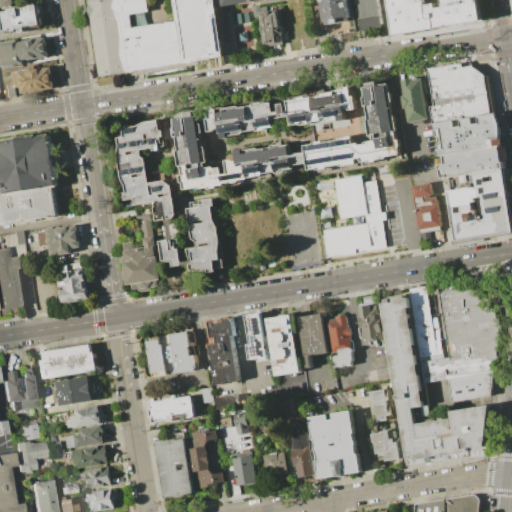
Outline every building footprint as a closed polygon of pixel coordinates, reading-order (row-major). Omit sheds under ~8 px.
[(172,0),(176,21),(133,27),(131,15),(149,12),(147,0),(88,0),(100,77),(223,58),(213,0),(172,0)] [(349,0),(355,32),(316,38),(309,0),(349,0)] [(356,0),(363,31),(386,27),(380,0),(356,0)] [(479,0),(483,20),(393,35),(387,0),(425,0),(426,4),(443,2),(442,0),(479,0)] [(27,31),(19,33),(18,29),(6,31),(3,13),(10,12),(10,10),(38,5),(42,25),(26,28),(27,31)] [(260,16),(254,17),(253,6),(259,5),(260,7),(266,6),(267,11),(278,10),(284,44),(264,47),(260,16)] [(18,59),(12,60),(10,48),(17,47),(16,43),(48,38),(51,58),(19,62),(18,59)] [(429,68),(462,63),(463,67),(473,65),(485,75),(489,74),(496,113),(433,124),(430,106),(435,105),(429,68)] [(56,89),(24,94),(23,88),(14,89),(12,73),(53,67),(56,89)] [(427,120),(428,123),(417,125),(417,122),(411,123),(409,109),(407,109),(404,89),(405,89),(404,82),(404,80),(416,78),(416,80),(425,78),(432,119),(427,120)] [(390,89),(401,160),(363,166),(360,147),(374,145),(366,93),(369,92),(368,86),(378,85),(379,91),(390,89)] [(205,112),(216,110),(217,112),(240,109),(240,112),(273,107),(274,116),(280,116),(279,106),(288,105),(335,98),(334,94),(343,93),(344,90),(355,88),(359,114),(349,116),(350,124),(291,133),(290,121),(276,123),(278,134),(220,143),(219,135),(208,137),(205,112)] [(433,124),(496,113),(500,122),(501,128),(501,137),(502,137),(504,145),(439,155),(433,124)] [(199,118),(200,127),(202,128),(203,137),(201,137),(203,151),(205,150),(207,166),(205,166),(206,172),(221,170),(223,188),(217,190),(215,191),(208,192),(207,191),(199,192),(198,191),(183,193),(173,123),(184,122),(184,116),(194,114),(195,119),(199,118)] [(214,201),(225,271),(198,275),(191,274),(190,267),(163,271),(159,244),(168,243),(165,223),(156,224),(153,206),(134,209),(133,203),(125,205),(113,129),(159,121),(160,131),(166,130),(169,150),(165,150),(166,153),(153,155),(152,152),(142,154),(143,158),(146,160),(150,186),(165,183),(171,189),(176,219),(168,220),(172,242),(178,242),(181,264),(189,263),(187,251),(193,250),(186,205),(214,201)] [(0,143),(51,136),(59,187),(56,187),(60,216),(0,225),(0,143)] [(306,148),(311,174),(359,166),(354,140),(306,148)] [(442,178),(439,155),(504,145),(506,160),(505,161),(506,168),(472,173),(442,178)] [(296,175),(291,150),(282,151),(281,148),(243,154),(243,153),(235,154),(236,160),(225,161),(230,187),(296,175)] [(511,232),(459,241),(450,191),(474,187),(472,173),(506,168),(511,206),(511,232)] [(383,221),(387,247),(328,257),(324,230),(367,223),(366,215),(342,219),(335,180),(363,175),(364,183),(377,181),(382,212),(386,212),(388,220),(383,221)] [(442,226),(443,230),(430,232),(432,239),(424,240),(422,233),(422,229),(421,230),(414,186),(433,183),(434,195),(432,196),(432,197),(437,196),(438,204),(440,204),(443,226),(442,226)] [(159,286),(154,287),(151,290),(142,292),(139,289),(133,290),(133,284),(129,285),(125,262),(127,262),(126,250),(124,243),(135,241),(136,249),(145,247),(141,220),(152,218),(162,280),(158,280),(159,286)] [(71,248),(72,253),(52,256),(50,245),(41,246),(39,232),(48,231),(48,229),(78,225),(81,247),(71,248)] [(18,245),(17,232),(24,231),(26,244),(18,245)] [(0,248),(0,311),(27,308),(20,258),(7,259),(5,248),(0,248)] [(91,300),(62,304),(59,280),(65,279),(63,265),(85,262),(91,300)] [(485,452),(410,466),(381,303),(386,302),(385,297),(409,293),(408,289),(425,286),(431,318),(436,317),(444,358),(450,357),(437,285),(454,282),(455,289),(468,286),(468,290),(476,289),(478,300),(486,298),(488,309),(495,308),(496,318),(499,317),(501,328),(497,329),(499,339),(496,339),(498,349),(495,350),(497,360),(495,360),(492,394),(453,400),(449,379),(421,383),(424,406),(414,407),(416,423),(453,418),(452,410),(490,404),(485,452)] [(357,306),(377,303),(383,341),(363,344),(357,306)] [(244,313),(261,311),(269,358),(252,361),(244,313)] [(305,356),(299,316),(321,313),(327,353),(305,356)] [(301,372),(275,375),(267,317),(292,314),(301,372)] [(335,367),(327,318),(347,315),(355,364),(335,367)] [(239,381),(213,384),(207,344),(211,343),(208,320),(232,317),(235,335),(233,335),(239,381)] [(199,370),(152,378),(145,338),(192,331),(199,370)] [(91,344),(92,352),(94,351),(97,370),(44,379),(41,360),(44,360),(42,351),(91,344)] [(21,377),(20,370),(22,370),(22,368),(31,366),(33,375),(34,374),(38,397),(23,400),(19,377),(21,377)] [(3,379),(2,371),(11,370),(13,378),(17,377),(20,399),(4,402),(1,379),(3,379)] [(61,405),(57,381),(89,376),(93,401),(61,405)] [(210,387),(212,401),(203,403),(200,389),(210,387)] [(371,391),(386,388),(392,419),(376,422),(371,391)] [(196,417),(152,424),(148,402),(193,395),(196,417)] [(98,405),(101,422),(67,429),(65,417),(76,415),(75,409),(98,405)] [(416,407),(416,422),(430,421),(429,406),(416,407)] [(361,472),(319,479),(309,416),(351,410),(361,472)] [(234,415),(246,414),(248,432),(236,434),(234,415)] [(20,440),(18,426),(33,423),(36,437),(20,440)] [(66,448),(64,436),(80,434),(79,428),(101,425),(104,442),(66,448)] [(371,433),(395,429),(400,458),(375,462),(371,433)] [(196,489),(189,433),(215,430),(217,439),(207,440),(211,473),(223,471),(225,485),(196,489)] [(289,434),(308,431),(315,474),(297,477),(289,434)] [(164,499),(155,443),(185,438),(194,494),(164,499)] [(22,473),(21,471),(15,471),(14,459),(16,459),(13,442),(29,440),(29,443),(42,441),(44,456),(31,458),(33,469),(27,470),(28,472),(22,473)] [(107,463),(75,468),(72,449),(104,444),(107,463)] [(20,511),(0,511),(0,452),(11,451),(13,465),(6,467),(11,503),(19,502),(20,511)] [(267,476),(264,454),(285,451),(288,473),(267,476)] [(238,485),(234,458),(253,455),(257,482),(238,485)] [(111,485),(88,488),(87,482),(83,483),(82,471),(108,467),(111,485)] [(53,511),(33,511),(29,482),(48,479),(53,511)] [(75,492),(60,494),(59,487),(74,485),(75,492)] [(87,511),(84,493),(111,489),(113,508),(87,511)] [(416,496),(414,511),(476,511),(478,502),(416,496)] [(57,511),(56,499),(73,497),(75,511),(57,511)]
